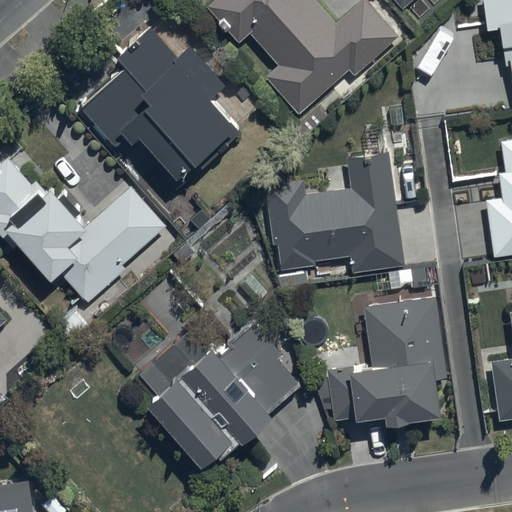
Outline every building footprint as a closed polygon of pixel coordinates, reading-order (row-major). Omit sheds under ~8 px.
[(208,0),(240,37),(253,25),(281,59),(267,71),(299,109),(351,65),(355,70),(399,32),(371,0),(355,0),(336,17),(321,0),(208,0)] [(511,0),(485,0),(488,21),(502,19),(506,58),(511,57),(511,58),(511,0)] [(177,50),(152,20),(119,49),(127,59),(82,98),(117,138),(130,127),(178,182),(187,174),(180,166),(238,114),(215,88),(226,78),(191,38),(177,50)] [(503,191),(487,194),(495,250),(511,247),(511,133),(502,135),(506,165),(500,165),(503,191)] [(303,174),(267,179),(273,237),(279,237),(282,264),(317,260),(316,255),(351,251),(353,265),(405,259),(390,146),(347,152),(351,182),(305,188),(303,174)] [(0,226),(14,243),(23,235),(54,269),(60,264),(89,297),(126,264),(123,260),(167,221),(131,180),(88,218),(53,178),(46,184),(38,175),(34,178),(10,152),(0,160),(0,226)] [(272,286),(255,267),(239,282),(255,301),(272,286)] [(373,356),(328,363),(336,414),(388,406),(389,413),(444,404),(439,372),(449,371),(437,289),(365,300),(373,356)] [(511,308),(511,352),(492,355),(500,415),(511,413),(511,303),(511,308)] [(90,322),(75,306),(58,321),(73,337),(90,322)] [(159,402),(154,407),(186,443),(190,439),(202,454),(220,439),(225,445),(245,428),(246,430),(276,405),(272,401),(301,376),(280,351),(284,348),(255,314),(230,335),(232,339),(224,346),(215,335),(150,391),(159,402)] [(0,511),(23,511),(18,472),(0,474),(0,511)]
